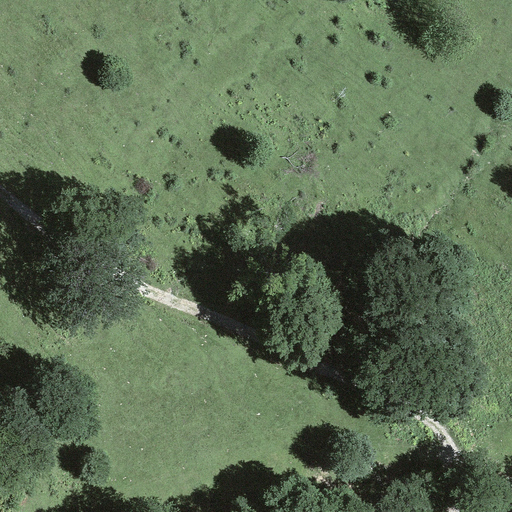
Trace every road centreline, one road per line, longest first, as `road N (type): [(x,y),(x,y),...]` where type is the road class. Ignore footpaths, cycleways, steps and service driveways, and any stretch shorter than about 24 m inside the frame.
road 1 (track): [(288,355),(86,254),(0,192)]
road 2 (track): [(450,511),(460,478),(449,439),(392,394),(288,355)]
